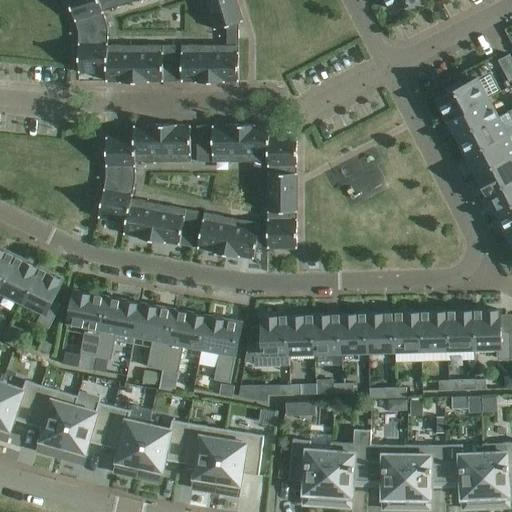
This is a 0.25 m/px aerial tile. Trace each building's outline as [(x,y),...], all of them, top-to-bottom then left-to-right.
[(108,28),(103,12),(101,12),(97,0),(68,0),(78,33),(108,28)] [(128,4),(127,0),(97,0),(101,12),(103,12),(128,4)] [(242,22),(235,0),(205,0),(214,30),(227,27),(239,23),(242,22)] [(387,0),(393,11),(404,6),(406,10),(419,3),(417,0),(387,0)] [(227,27),(227,35),(239,35),(239,23),(227,27)] [(78,33),(78,40),(78,73),(106,73),(108,73),(108,46),(108,28),(78,33)] [(227,35),(227,46),(239,46),(239,35),(227,35)] [(120,83),(135,83),(134,46),(108,46),(108,73),(106,73),(106,82),(120,82),(120,83)] [(163,64),(163,55),(163,46),(134,46),(135,83),(149,83),(149,82),(163,82),(163,73),(163,64)] [(163,46),(163,55),(175,55),(175,46),(163,46)] [(195,83),(210,83),(210,46),(181,46),(181,82),(195,82),(195,83)] [(210,46),(210,83),(225,83),(225,82),(239,82),(239,46),(227,46),(210,46)] [(175,55),(163,55),(163,64),(175,64),(175,55)] [(509,83),(511,82),(511,81),(511,60),(509,55),(498,61),(509,83)] [(175,64),(163,64),(163,73),(175,73),(175,64)] [(163,73),(163,82),(175,82),(175,73),(163,73)] [(438,99),(448,119),(487,99),(477,79),(462,87),(460,82),(447,89),(449,93),(438,99)] [(497,118),(487,99),(448,119),(458,138),(497,118)] [(507,138),(497,118),(458,138),(468,157),(507,138)] [(162,163),(162,125),(147,125),(147,126),(134,126),(134,138),(134,163),(135,163),(162,163)] [(177,125),(162,125),(162,163),(191,163),(191,126),(177,126),(177,125)] [(212,148),(212,155),(212,163),(241,163),(241,125),(226,125),(226,126),(212,126),(212,133),(212,141),(212,148)] [(269,163),(269,138),(269,126),(256,126),(256,125),(241,125),(241,163),(268,163),(269,163)] [(106,137),(106,171),(106,178),(135,181),(135,163),(134,163),(134,138),(106,137)] [(268,174),(297,174),(297,138),(269,138),(269,163),(268,163),(268,174)] [(511,159),(511,147),(507,138),(468,157),(478,177),(511,159)] [(511,183),(511,159),(478,177),(488,196),(511,183)] [(268,212),(297,212),(297,174),(268,174),(268,212)] [(98,218),(126,223),(130,199),(132,199),(135,181),(106,178),(98,218)] [(511,207),(511,183),(488,196),(498,215),(511,207)] [(137,238),(151,241),(158,204),(132,199),(130,199),(126,223),(123,235),(137,237),(137,238)] [(183,228),(184,219),(186,210),(158,204),(151,241),(166,244),(166,243),(179,245),(181,237),(183,228)] [(511,231),(511,207),(498,215),(508,234),(511,231)] [(186,210),(184,219),(197,221),(198,212),(186,210)] [(268,239),(268,249),(297,249),(297,212),(268,212),(268,224),(268,239)] [(225,255),(232,218),(204,213),(197,249),(211,251),(211,252),(225,255)] [(260,224),(232,218),(225,255),(240,258),(240,257),(254,259),(256,249),(258,239),(260,224)] [(184,219),(183,228),(195,230),(197,221),(184,219)] [(268,224),(260,224),(258,239),(268,239),(268,224)] [(0,243),(5,246),(10,232),(0,228),(0,243)] [(183,228),(181,237),(193,239),(195,230),(183,228)] [(181,237),(179,245),(192,248),(193,239),(181,237)] [(258,239),(256,249),(268,249),(268,239),(258,239)] [(0,287),(15,257),(0,249),(0,287)] [(39,269),(15,257),(0,287),(0,290),(22,302),(39,269)] [(63,281),(39,269),(22,302),(43,312),(38,323),(48,328),(50,323),(51,324),(60,305),(53,302),(63,281)] [(81,355),(96,358),(107,299),(73,292),(67,323),(86,326),(81,355)] [(141,305),(107,299),(96,358),(112,361),(117,332),(135,336),(141,305)] [(174,311),(141,305),(135,336),(153,339),(147,368),(163,371),(174,311)] [(208,318),(174,311),(163,371),(179,374),(184,345),(202,349),(208,318)] [(476,311),(473,312),(474,348),(498,348),(498,359),(509,359),(509,354),(511,354),(511,333),(501,334),(501,315),(501,311),(482,311),(476,311)] [(448,349),(447,312),(420,313),(421,350),(448,349)] [(474,348),(473,312),(447,312),(448,349),(474,348)] [(421,350),(420,313),(394,314),(395,351),(421,350)] [(369,351),(368,314),(341,315),(342,352),(369,351)] [(395,351),(394,314),(368,314),(369,351),(395,351)] [(342,352),(341,315),(315,316),(316,353),(342,352)] [(316,353),(315,316),(289,317),(290,353),(316,353)] [(290,353),(289,317),(261,317),(262,341),(254,341),(255,361),(255,366),(289,365),(289,353),(290,353)] [(242,324),(208,318),(202,349),(219,352),(214,380),(231,384),(242,324)] [(39,351),(49,354),(52,345),(42,341),(39,351)] [(317,373),(317,388),(332,388),(332,374),(317,373)] [(475,380),(449,381),(450,391),(475,390),(475,380)] [(475,390),(486,390),(486,380),(475,380),(475,390)] [(23,389),(2,383),(0,389),(0,427),(11,432),(15,420),(29,425),(42,386),(26,381),(23,389)] [(450,391),(449,381),(439,381),(439,391),(450,391)] [(354,383),(343,384),(344,394),(354,393),(354,383)] [(344,394),(343,384),(333,384),(333,394),(344,394)] [(291,395),(291,385),(280,385),(281,395),(291,395)] [(301,385),(291,385),(291,395),(301,395),(301,385)] [(79,397),(42,386),(29,425),(44,429),(40,441),(63,448),(75,405),(76,406),(79,397)] [(397,398),(396,388),(386,388),(386,399),(397,398)] [(407,388),(396,388),(397,398),(407,398),(407,388)] [(500,390),(501,407),(511,406),(511,390),(500,390)] [(468,397),(452,397),(452,409),(468,408),(468,397)] [(90,442),(104,447),(115,407),(99,403),(96,411),(76,406),(75,405),(63,448),(86,454),(90,442)] [(131,411),(115,407),(104,447),(119,450),(117,462),(140,467),(150,424),(129,420),(131,411)] [(181,463),(188,424),(172,420),(170,429),(150,424),(140,467),(163,473),(166,460),(181,463)] [(226,430),(188,424),(181,463),(196,466),(194,479),(217,482),(226,430)] [(264,436),(226,430),(217,482),(241,486),(243,474),(259,476),(264,436)] [(331,442),(328,496),(352,498),(353,485),(368,486),(371,445),(371,431),(354,430),(354,444),(331,442)] [(304,494),(305,494),(328,496),(331,442),(330,452),(310,450),(310,441),(293,440),(289,480),(305,482),(304,494)] [(511,443),(506,444),(483,445),(483,454),(486,498),(510,497),(509,484),(511,484),(511,443)] [(383,499),(407,499),(408,446),(385,445),(371,445),(368,486),(383,486),(383,499)] [(408,446),(407,499),(431,499),(431,487),(446,487),(446,446),(436,446),(408,446)] [(462,486),(462,499),(486,498),(483,454),(463,455),(462,446),(446,446),(446,487),(462,486)]
